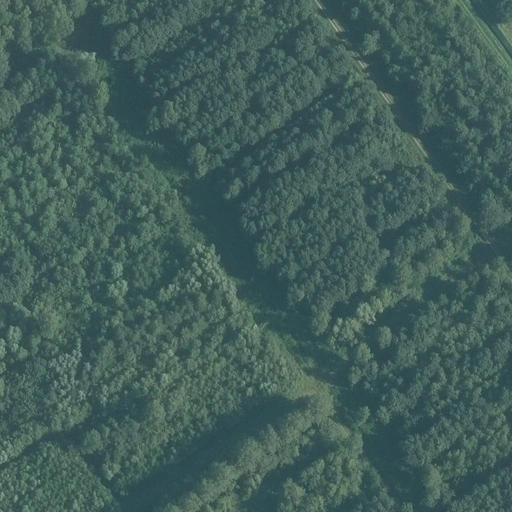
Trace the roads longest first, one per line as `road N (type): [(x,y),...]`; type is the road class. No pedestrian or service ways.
road 1 (track): [(120,113),(401,511)]
road 2 (track): [(125,510),(312,386),(511,236)]
road 3 (track): [(511,271),(313,0)]
road 4 (track): [(126,511),(67,436),(48,438),(0,468)]
